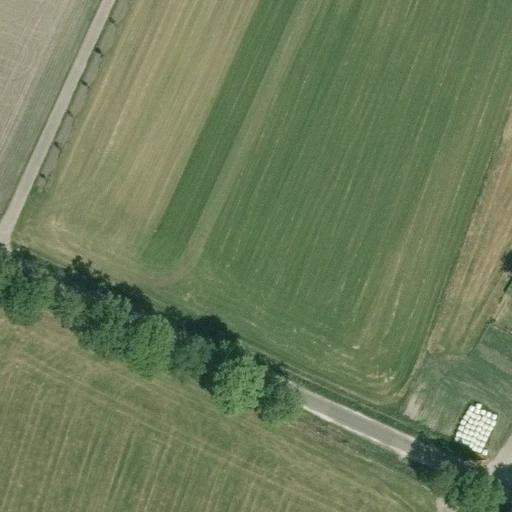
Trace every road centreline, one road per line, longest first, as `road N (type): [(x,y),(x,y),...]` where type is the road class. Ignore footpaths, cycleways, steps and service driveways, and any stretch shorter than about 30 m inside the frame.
road 1 (unclassified): [(511,491),(0,260)]
road 2 (unclassified): [(0,239),(110,0)]
